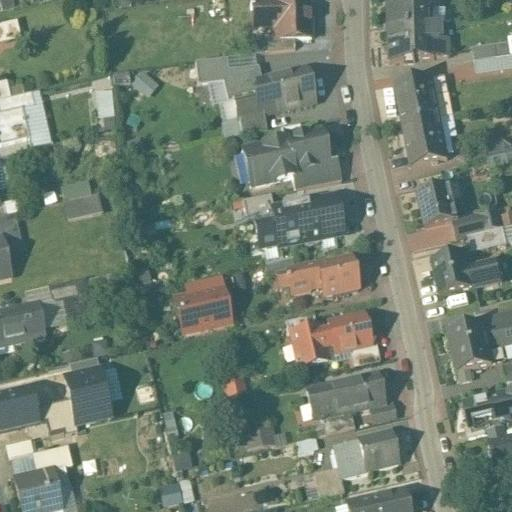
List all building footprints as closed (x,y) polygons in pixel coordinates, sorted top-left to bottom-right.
[(388,0),(389,30),(428,29),(427,14),(433,13),(432,0),(388,0)] [(310,1),(276,1),(276,5),(253,5),(253,27),(276,27),(275,40),(275,41),(294,41),(310,41),(310,1)] [(5,27),(0,27),(0,44),(8,42),(5,27)] [(428,29),(389,30),(391,65),(415,65),(415,62),(434,62),(435,61),(448,60),(447,43),(441,43),(440,28),(429,29),(428,29)] [(294,41),(275,41),(275,40),(269,40),(269,55),(295,52),(294,41)] [(506,47),(472,51),(475,66),(509,61),(506,47)] [(511,60),(509,61),(475,66),(476,79),(511,73),(511,60)] [(267,82),(261,83),(258,71),(228,74),(226,62),(195,66),(197,89),(222,86),(227,107),(233,105),(238,125),(275,116),(267,82)] [(306,73),(267,82),(275,116),(314,107),(306,73)] [(150,83),(141,76),(131,87),(140,95),(150,83)] [(431,81),(395,88),(403,129),(439,122),(453,119),(449,100),(435,102),(431,81)] [(7,82),(0,84),(0,103),(12,100),(7,82)] [(114,119),(112,93),(96,94),(98,120),(114,119)] [(21,112),(0,116),(0,149),(29,143),(21,112)] [(439,122),(403,129),(411,170),(447,163),(439,122)] [(284,145),(246,153),(255,190),(292,182),(293,181),(292,177),(327,168),(327,167),(328,167),(320,135),(284,144),(284,145)] [(501,143),(467,151),(465,154),(468,166),(504,158),(501,143)] [(327,168),(292,177),(293,181),(292,182),(295,194),(340,185),(336,165),(328,167),(327,167),(327,168)] [(450,189),(417,196),(425,231),(458,224),(450,189)] [(64,203),(68,223),(104,215),(99,195),(64,203)] [(335,197),(280,210),(284,229),(339,216),(335,197)] [(26,200),(3,205),(6,218),(9,218),(29,213),(26,200)] [(499,213),(477,219),(481,236),(503,231),(499,213)] [(342,233),(339,216),(284,229),(287,245),(342,233)] [(6,218),(0,219),(0,241),(2,241),(4,249),(15,246),(9,218),(6,218)] [(481,236),(468,240),(472,256),(507,248),(503,231),(481,236)] [(342,233),(287,245),(291,264),(347,252),(342,233)] [(0,241),(0,278),(10,276),(4,249),(2,241),(0,241)] [(466,256),(433,264),(441,299),(474,292),(470,272),(466,256)] [(350,261),(315,269),(319,288),(322,301),(358,293),(350,261)] [(291,264),(265,269),(268,282),(285,277),(295,274),(291,264)] [(495,266),(470,272),(474,291),(499,285),(495,266)] [(295,274),(285,277),(290,299),(309,295),(308,291),(319,288),(315,270),(295,274)] [(186,289),(188,301),(221,293),(218,281),(186,289)] [(84,282),(48,290),(53,310),(62,308),(89,301),(84,282)] [(174,304),(182,338),(229,327),(221,293),(188,301),(174,304)] [(89,301),(62,308),(66,324),(92,318),(89,301)] [(511,303),(497,307),(500,320),(511,317),(511,303)] [(38,307),(0,315),(0,348),(14,346),(15,349),(46,342),(38,307)] [(511,317),(500,320),(487,323),(488,328),(484,329),(489,355),(511,349),(511,317)] [(313,319),(285,326),(288,339),(291,339),(291,337),(316,332),(313,319)] [(363,319),(327,327),(329,334),(333,350),(334,358),(370,350),(363,319)] [(484,326),(449,334),(458,375),(492,368),(489,355),(484,329),(484,326)] [(316,332),(291,337),(291,339),(298,371),(327,365),(324,352),(333,350),(329,334),(321,336),(319,331),(316,332)] [(95,363),(68,369),(71,381),(98,375),(95,363)] [(511,366),(503,369),(507,386),(511,385),(511,366)] [(109,421),(98,375),(71,381),(64,383),(69,403),(75,428),(109,421)] [(376,378),(306,394),(313,425),(322,422),(349,416),(384,409),(376,378)] [(0,435),(37,427),(34,411),(29,392),(0,399),(0,435)] [(511,396),(486,402),(487,404),(466,409),(471,431),(487,427),(492,446),(489,447),(496,477),(511,473),(511,446),(507,448),(506,444),(505,444),(500,425),(506,424),(505,419),(511,417),(511,396)] [(69,403),(34,411),(37,427),(46,425),(48,437),(63,434),(64,440),(77,437),(75,428),(69,403)] [(349,416),(322,422),(326,439),(353,433),(349,416)] [(273,431),(245,434),(247,452),(275,448),(273,431)] [(358,446),(333,451),(337,473),(340,484),(366,479),(365,475),(397,468),(390,435),(358,443),(358,446)] [(29,444),(5,450),(8,465),(11,464),(32,459),(33,458),(29,444)] [(33,458),(32,459),(11,464),(15,482),(52,473),(53,475),(64,472),(72,470),(67,451),(33,458)] [(177,473),(192,469),(188,456),(173,460),(177,473)] [(64,472),(53,475),(57,491),(68,489),(64,472)] [(15,482),(14,482),(20,511),(46,511),(47,511),(60,509),(57,491),(53,475),(52,473),(15,482)] [(337,473),(314,478),(320,502),(343,497),(340,484),(337,473)] [(160,488),(163,507),(193,503),(191,484),(160,488)] [(407,511),(403,494),(368,502),(370,511),(407,511)] [(370,511),(368,502),(348,507),(349,511),(370,511)]
